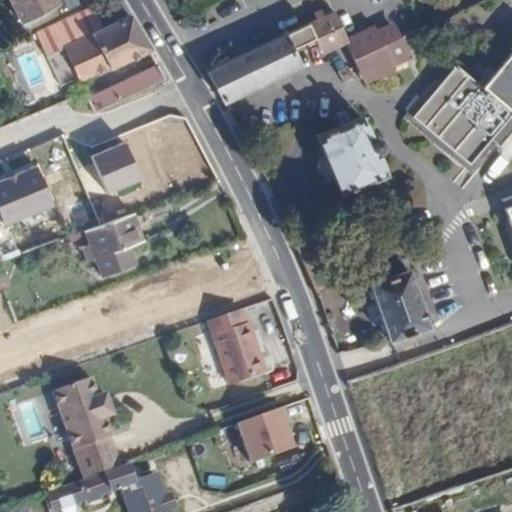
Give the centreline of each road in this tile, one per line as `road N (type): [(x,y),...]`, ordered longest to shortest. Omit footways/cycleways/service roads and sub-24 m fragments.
road 1 (secondary): [(192,89),(291,281),(370,511)]
road 2 (residential): [(192,89),(91,133),(60,120),(0,144)]
